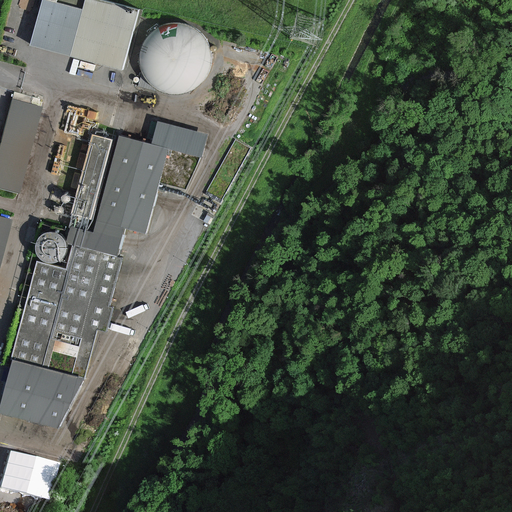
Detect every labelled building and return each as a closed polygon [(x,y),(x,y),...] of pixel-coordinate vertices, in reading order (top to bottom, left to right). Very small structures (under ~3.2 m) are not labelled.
[(112,67),(122,70),(138,10),(99,0),(44,0),(32,46),(53,51),(71,56),(112,67)] [(15,98),(33,100),(34,95),(15,92),(15,98)] [(14,101),(0,151),(0,185),(18,191),(40,108),(14,101)] [(97,129),(96,106),(72,107),(73,125),(81,124),(82,130),(97,129)] [(206,135),(158,122),(152,144),(119,136),(114,134),(113,139),(91,133),(70,215),(74,216),(72,227),(67,242),(74,244),(68,270),(38,262),(33,281),(12,360),(0,405),(0,411),(58,427),(84,379),(117,255),(124,228),(146,233),(159,181),(185,188),(200,157),(206,135)] [(0,217),(0,275),(14,221),(0,217)] [(41,259),(44,261),(49,263),(53,263),(58,262),(62,259),(65,256),(67,252),(67,247),(67,243),(65,239),(62,235),(58,233),(54,231),(50,231),(45,232),(41,235),(38,238),(36,242),(35,247),(36,251),(38,255),(41,259)]
